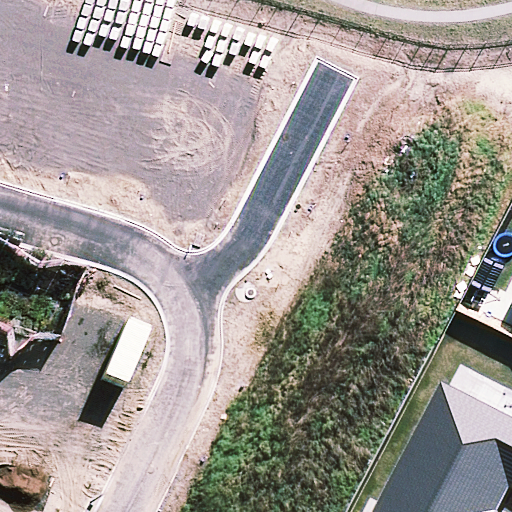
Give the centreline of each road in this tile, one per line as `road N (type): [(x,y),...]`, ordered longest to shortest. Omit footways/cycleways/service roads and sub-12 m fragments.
road 1 (residential): [(179,291),(232,256),(331,80)]
road 2 (residential): [(115,511),(180,380),(190,331),(179,291)]
road 3 (residential): [(179,291),(167,265),(129,244),(0,209)]
